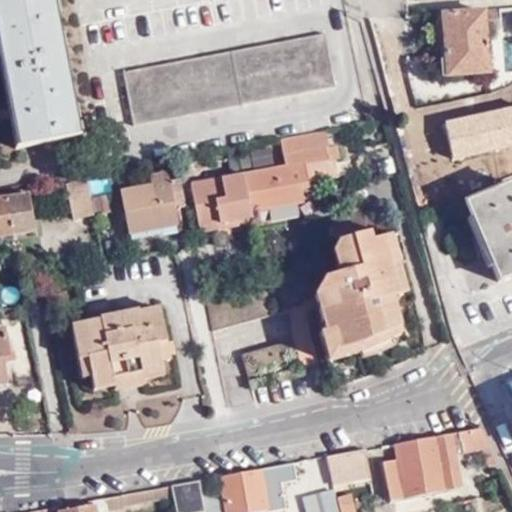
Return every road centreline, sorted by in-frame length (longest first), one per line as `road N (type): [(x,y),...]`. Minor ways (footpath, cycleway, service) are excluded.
road 1 (residential): [(24,473),(302,426),(440,379)]
road 2 (unknown): [(0,177),(164,146)]
